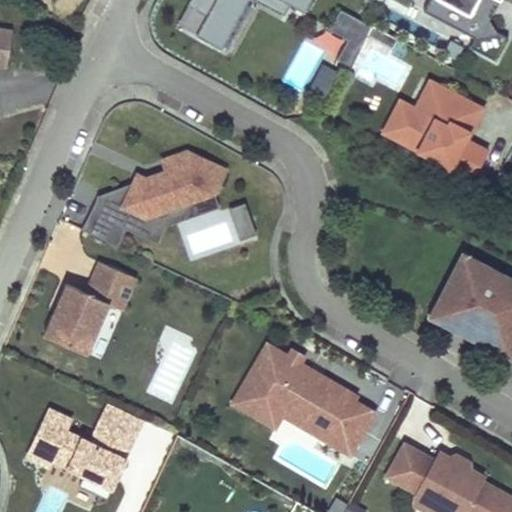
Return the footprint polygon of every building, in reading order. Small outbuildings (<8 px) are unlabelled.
[(312,0),(189,0),(187,5),(207,15),(196,35),(221,49),(248,0),(280,0),(290,5),(305,13),(312,0)] [(290,5),(280,0),(254,0),(284,16),(290,5)] [(429,0),(423,11),(475,38),(470,47),(497,61),(508,38),(498,32),(483,10),(488,0),(491,0),(499,4),(501,0),(429,0)] [(332,5),(315,45),(349,59),(365,19),(332,5)] [(0,70),(9,72),(15,33),(0,30),(0,70)] [(483,111),(464,101),(430,84),(417,110),(398,100),(381,133),(456,171),(461,161),(480,170),(489,154),(467,143),(483,111)] [(165,170),(201,158),(185,151),(162,159),(165,170)] [(97,195),(81,229),(116,246),(125,228),(157,243),(165,225),(174,206),(213,192),(224,169),(201,158),(165,170),(169,180),(157,184),(136,174),(132,182),(120,206),(97,195)] [(120,206),(132,182),(97,195),(120,206)] [(218,206),(213,192),(174,206),(165,225),(218,206)] [(243,202),(232,206),(243,237),(255,233),(243,202)] [(243,237),(232,206),(227,207),(238,239),(243,237)] [(511,278),(501,273),(499,277),(487,271),(489,267),(461,252),(433,306),(473,327),(468,337),(499,353),(505,341),(511,344),(511,278)] [(135,277),(97,260),(84,291),(65,283),(43,334),(86,353),(108,303),(122,309),(135,277)] [(501,273),(489,267),(487,271),(499,277),(501,273)] [(473,327),(433,306),(428,316),(468,337),(473,327)] [(508,358),(511,349),(511,344),(505,341),(499,353),(508,358)] [(287,355),(265,342),(230,403),(251,416),(262,398),(283,411),(320,433),(318,437),(348,455),(373,412),(352,399),(355,395),(336,384),(333,389),(322,383),(325,378),(298,361),(295,367),(284,360),(287,355)] [(302,355),(291,349),(287,355),(284,360),(295,367),(298,361),(302,355)] [(322,383),(333,389),(336,384),(325,378),(322,383)] [(273,428),(283,411),(262,398),(251,416),(273,428)] [(76,420),(50,409),(25,465),(114,506),(151,427),(112,409),(94,448),(68,436),(76,420)] [(403,443),(385,475),(416,493),(418,489),(459,511),(511,511),(511,497),(480,480),(483,476),(465,466),(452,458),(438,451),(434,460),(403,443)] [(468,461),(455,454),(452,458),(465,466),(468,461)] [(459,511),(418,489),(416,493),(410,503),(426,511),(459,511)] [(327,511),(362,511),(364,509),(333,496),(327,511)]
